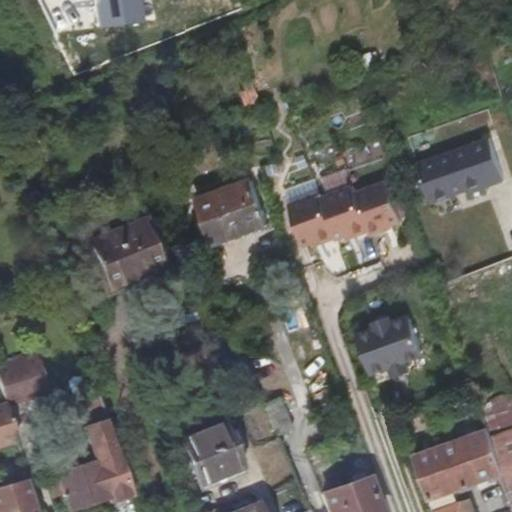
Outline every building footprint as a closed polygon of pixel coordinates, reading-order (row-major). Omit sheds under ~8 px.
[(93,0),(97,28),(141,23),(137,0),(93,0)] [(246,93),(250,104),(265,98),(256,72),(248,75),(254,90),(246,93)] [(509,180),(493,138),(422,164),(437,204),(463,194),(462,191),(471,187),(473,190),(476,201),(494,194),(491,186),(509,180)] [(200,200),(215,243),(270,224),(255,180),(239,186),(237,179),(225,184),(228,190),(200,200)] [(390,179),(359,190),(372,228),(374,233),(389,228),(388,225),(395,222),(404,219),(390,179)] [(356,183),(325,194),(339,234),(340,237),(349,233),(357,231),(358,233),(372,228),(359,190),(356,183)] [(323,189),(291,201),(306,243),(315,239),(324,236),(325,239),(339,234),(325,194),(323,189)] [(165,264),(146,220),(90,244),(107,288),(165,264)] [(380,324),(361,331),(377,372),(395,365),(397,369),(413,363),(411,359),(425,354),(428,347),(416,316),(410,313),(396,318),(394,313),(378,319),(380,324)] [(0,379),(43,366),(40,354),(0,367),(0,379)] [(52,394),(43,366),(0,379),(9,408),(52,394)] [(292,426),(277,389),(261,395),(277,431),(292,426)] [(75,511),(109,501),(110,506),(135,499),(99,395),(85,399),(93,423),(85,425),(96,461),(54,475),(55,479),(46,481),(52,499),(62,496),(67,511),(75,511)] [(0,447),(20,443),(9,408),(0,409),(0,447)] [(508,473),(511,485),(511,414),(507,414),(490,421),(493,430),(508,473)] [(242,466),(225,423),(181,441),(199,485),(242,466)] [(508,473),(493,430),(417,459),(432,503),(508,473)] [(356,483),(365,480),(363,474),(354,477),(356,483)] [(0,490),(0,511),(37,511),(28,482),(16,485),(13,477),(1,481),(3,490),(0,490)] [(384,511),(372,478),(365,480),(356,483),(323,494),(329,511),(384,511)]
